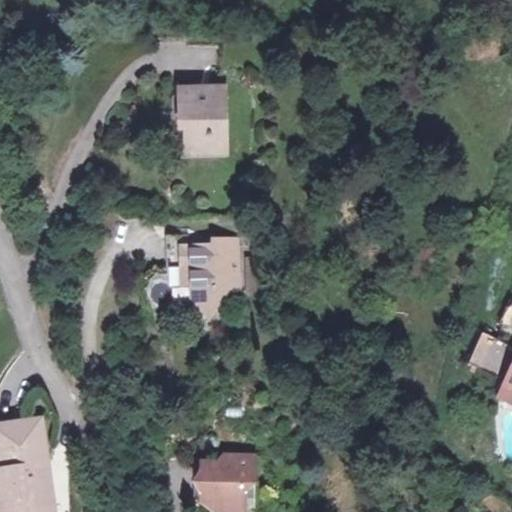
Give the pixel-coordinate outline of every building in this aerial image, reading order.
[(201,80),(201,87),(201,95),(222,95),(222,79),(201,80)] [(224,147),(222,95),(201,95),(201,87),(177,88),(177,105),(185,106),(185,133),(200,148),(224,147)] [(200,148),(185,133),(186,149),(200,148)] [(178,237),(178,258),(189,258),(189,275),(189,294),(207,308),(220,294),(220,279),(235,279),(236,233),(211,233),(211,237),(178,237)] [(178,277),(189,275),(189,258),(178,258),(178,277)] [(499,390),(511,357),(472,342),(460,375),(499,390)] [(511,356),(511,357),(499,390),(511,395),(511,356)] [(2,511),(57,511),(44,414),(0,419),(0,494),(1,494),(2,511)] [(221,455),(203,454),(202,495),(218,495),(218,507),(242,507),(243,476),(253,475),(252,448),(222,447),(221,455)] [(190,495),(202,495),(203,454),(190,454),(190,495)]
